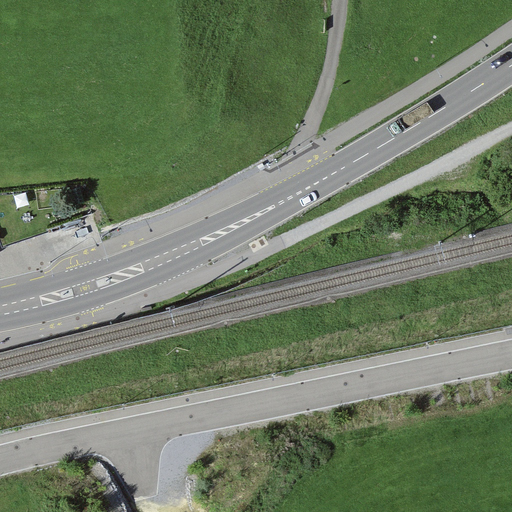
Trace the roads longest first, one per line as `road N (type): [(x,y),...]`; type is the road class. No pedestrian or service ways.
road 1 (primary): [(511,65),(315,184),(170,257),(0,310)]
road 2 (residential): [(511,353),(132,429)]
road 3 (track): [(200,278),(511,128)]
road 4 (track): [(336,0),(327,89),(301,158),(315,184)]
road 5 (residential): [(132,429),(0,460)]
